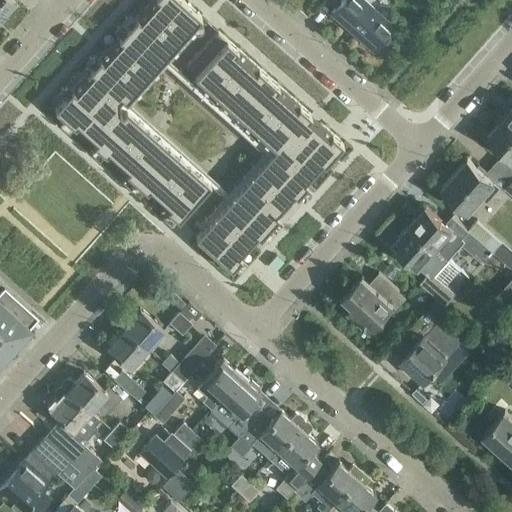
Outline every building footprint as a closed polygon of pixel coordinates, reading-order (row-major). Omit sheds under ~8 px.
[(0,0),(0,16),(14,0),(0,0)] [(183,0),(150,0),(54,108),(178,219),(211,183),(211,182),(126,107),(122,112),(120,110),(119,98),(121,96),(126,100),(197,21),(201,16),(183,0)] [(372,49),(392,27),(363,0),(341,0),(331,12),(372,49)] [(226,38),(218,31),(217,32),(213,37),(221,44),(226,38)] [(221,44),(213,37),(207,43),(216,50),(221,44)] [(194,74),(275,147),(200,231),(196,235),(195,236),(231,268),(343,143),(320,122),(318,124),(310,116),(312,115),(226,38),(221,44),(216,50),(210,56),(205,62),(200,68),(194,74)] [(216,50),(207,43),(202,49),(210,56),(216,50)] [(210,56),(202,49),(197,55),(205,62),(210,56)] [(205,62),(197,55),(191,61),(200,68),(205,62)] [(200,68),(191,61),(186,67),(194,74),(200,68)] [(511,123),(504,116),(488,135),(505,151),(499,158),(511,169),(511,123)] [(486,201),(499,187),(467,158),(441,187),(468,211),(481,196),(486,201)] [(425,205),(408,223),(445,255),(448,258),(462,243),(483,262),(494,251),(468,229),(452,214),(445,222),(425,205)] [(511,248),(478,218),(468,229),(494,251),(511,266),(511,248)] [(408,223),(392,242),(419,266),(428,274),(430,276),(433,273),(439,267),(448,258),(445,255),(408,223)] [(372,328),(393,304),(396,308),(406,297),(379,272),(369,283),(361,276),(342,297),(352,306),(346,311),(358,322),(361,319),(372,328)] [(428,274),(420,282),(446,305),(456,293),(433,273),(430,276),(428,274)] [(4,286),(0,290),(0,334),(12,345),(38,317),(4,286)] [(140,308),(123,326),(147,347),(163,329),(140,308)] [(171,319),(184,329),(193,318),(180,308),(171,319)] [(447,354),(438,345),(445,338),(432,326),(438,319),(428,309),(407,333),(416,342),(400,359),(423,380),(447,354)] [(147,347),(123,326),(107,345),(130,366),(147,347)] [(0,358),(12,345),(0,334),(0,358)] [(176,389),(206,355),(194,345),(164,380),(175,390),(176,389)] [(202,381),(197,387),(206,395),(201,399),(211,408),(220,397),(241,374),(223,357),(202,381)] [(145,391),(121,369),(113,378),(137,400),(145,391)] [(83,371),(66,390),(90,411),(90,410),(106,392),(83,371)] [(241,374),(220,397),(238,413),(227,425),(238,435),(260,410),(249,401),(259,390),(241,374)] [(66,390),(62,386),(55,394),(59,398),(50,408),(60,417),(44,436),(85,473),(91,466),(94,468),(102,459),(80,439),(82,436),(87,437),(96,427),(94,423),(99,417),(90,410),(90,411),(66,390)] [(176,389),(175,390),(153,414),(162,422),(184,397),(176,389)] [(238,435),(230,445),(241,455),(253,443),(269,458),(303,420),(295,413),(290,418),(280,409),(270,420),(260,410),(238,435)] [(511,460),(511,416),(504,410),(483,434),(511,460)] [(122,439),(130,431),(119,420),(111,429),(122,439)] [(303,420),(269,458),(287,474),(275,487),(287,498),(293,490),(317,463),(306,453),(317,441),(307,432),(311,427),(303,420)] [(182,440),(192,429),(183,421),(173,432),(182,440)] [(122,439),(111,429),(103,439),(114,449),(122,439)] [(191,448),(201,437),(192,429),(182,440),(191,448)] [(156,431),(138,450),(166,475),(191,448),(182,440),(173,432),(171,430),(163,438),(156,431)] [(56,471),(73,487),(85,473),(44,436),(43,435),(0,483),(0,491),(21,510),(23,508),(27,511),(39,511),(51,499),(40,489),(56,471)] [(317,463),(293,490),(305,501),(312,492),(321,500),(316,506),(323,511),(324,511),(356,476),(361,471),(353,464),(348,469),(338,460),(327,472),(317,463)] [(91,466),(85,473),(73,487),(67,493),(77,501),(101,474),(94,468),(91,466)] [(356,476),(324,511),(340,511),(344,508),(347,511),(357,511),(362,507),(375,493),(364,484),(369,479),(361,471),(356,476)] [(239,492),(249,481),(240,473),(230,484),(239,492)] [(249,500),(258,489),(249,481),(239,492),(249,500)] [(182,511),(170,501),(162,511),(182,511)] [(376,511),(395,511),(385,502),(376,511)] [(83,511),(74,503),(66,511),(83,511)]
